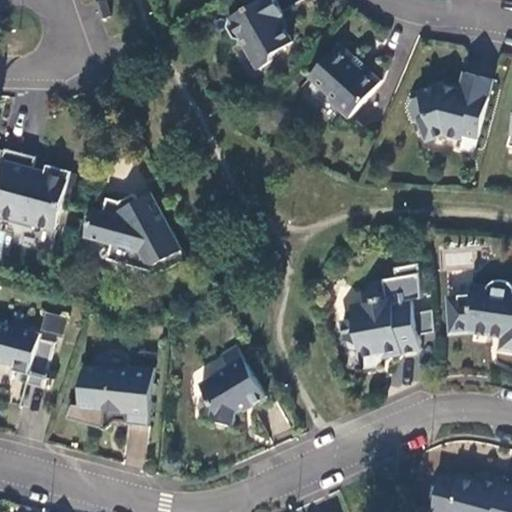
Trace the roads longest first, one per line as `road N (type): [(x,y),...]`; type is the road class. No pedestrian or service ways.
road 1 (residential): [(219,508),(373,436),(460,406),(511,419)]
road 2 (residential): [(0,466),(166,507),(219,508)]
road 3 (residential): [(0,64),(71,66),(49,0)]
